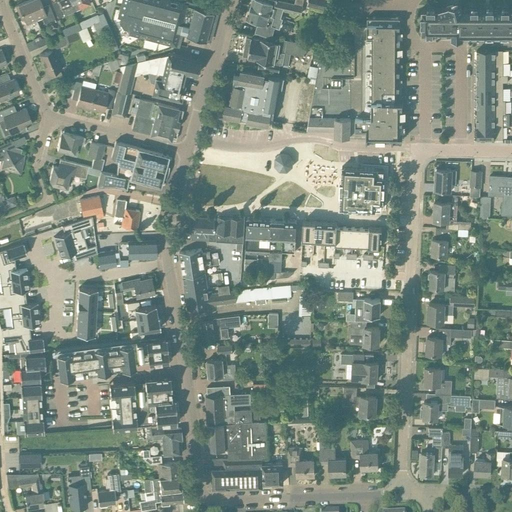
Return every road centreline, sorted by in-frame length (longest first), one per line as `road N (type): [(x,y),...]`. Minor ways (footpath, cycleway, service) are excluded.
road 1 (residential): [(400,494),(418,151)]
road 2 (residential): [(418,151),(191,140)]
road 3 (residential): [(204,505),(400,494)]
road 4 (tertiary): [(191,140),(231,0)]
road 5 (residential): [(187,152),(48,116)]
road 6 (tertiary): [(204,505),(186,367)]
road 7 (residential): [(48,116),(0,5)]
